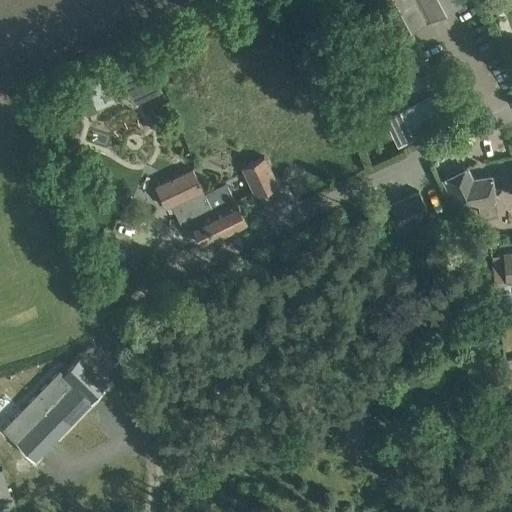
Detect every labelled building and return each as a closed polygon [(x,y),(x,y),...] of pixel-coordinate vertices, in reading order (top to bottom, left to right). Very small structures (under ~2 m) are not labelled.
[(376,0),(395,37),(459,3),(457,0),(376,0)] [(83,79),(96,108),(157,81),(144,51),(83,79)] [(429,74),(399,88),(419,129),(449,114),(429,74)] [(384,116),(385,116),(397,140),(419,129),(399,88),(376,100),(384,116)] [(242,167),(256,196),(277,185),(263,156),(242,167)] [(167,181),(155,187),(165,207),(171,204),(182,227),(191,222),(201,245),(207,242),(224,234),(204,192),(192,169),(191,169),(185,157),(161,169),(167,181)] [(443,179),(458,208),(494,203),(490,176),(473,179),(466,167),(443,179)] [(224,234),(247,222),(235,199),(234,199),(227,186),(217,191),(215,187),(204,192),(224,234)] [(389,205),(399,225),(428,211),(418,191),(389,205)] [(511,253),(503,254),(506,284),(511,283),(511,253)] [(74,383),(53,405),(70,422),(97,394),(105,386),(82,364),(84,361),(79,357),(63,373),(74,383)] [(348,426),(349,441),(368,440),(367,425),(348,426)] [(0,467),(0,508),(17,502),(2,466),(0,467)]
